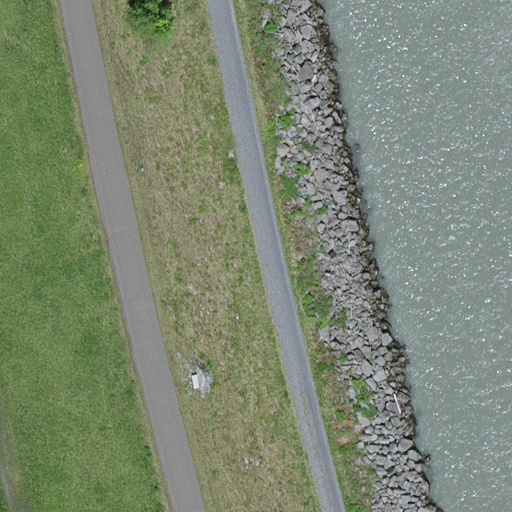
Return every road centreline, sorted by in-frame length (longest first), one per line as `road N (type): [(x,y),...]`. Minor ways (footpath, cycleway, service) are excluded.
road 1 (track): [(341,511),(266,218),(225,0)]
road 2 (track): [(75,0),(189,511)]
